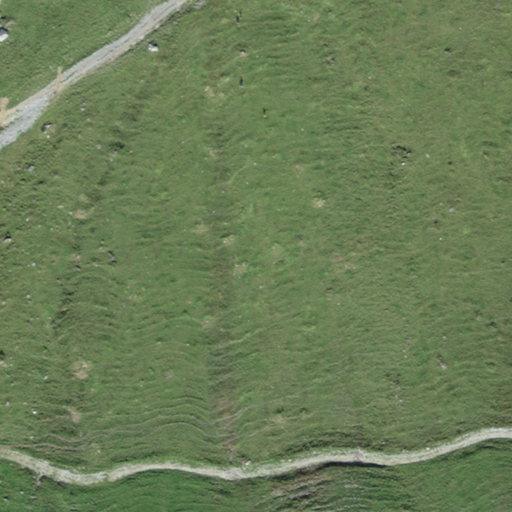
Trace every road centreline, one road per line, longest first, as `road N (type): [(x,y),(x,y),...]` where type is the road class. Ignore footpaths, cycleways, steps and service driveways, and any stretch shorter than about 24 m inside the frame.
road 1 (track): [(0,455),(82,481),(160,462),(237,471),(327,455),(405,457),(511,434)]
road 2 (track): [(184,0),(0,121)]
